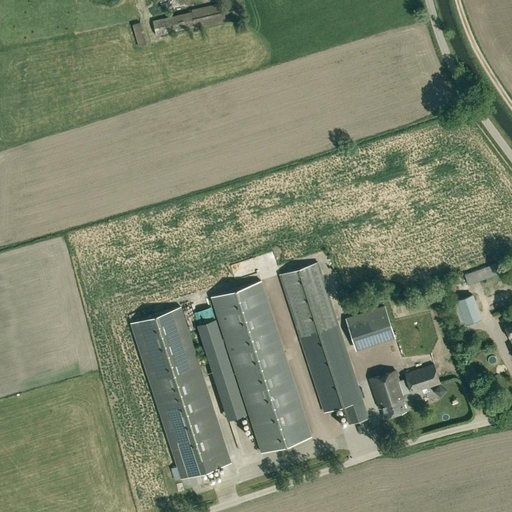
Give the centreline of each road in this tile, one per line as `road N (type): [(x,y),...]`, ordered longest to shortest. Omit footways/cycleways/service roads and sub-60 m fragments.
road 1 (unclassified): [(511,418),(457,428),(209,511)]
road 2 (unclassified): [(511,158),(444,53),(427,0)]
road 3 (track): [(456,0),(477,53),(511,106)]
